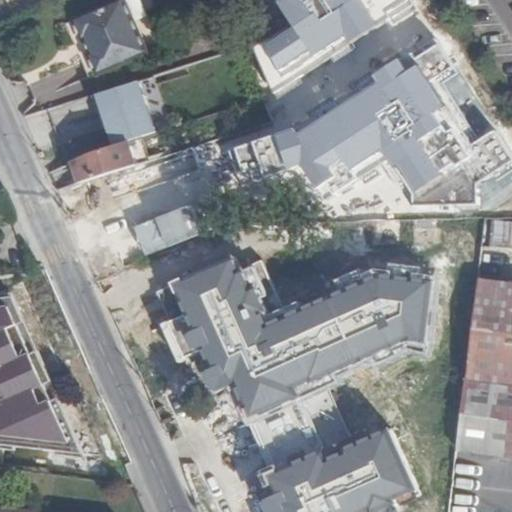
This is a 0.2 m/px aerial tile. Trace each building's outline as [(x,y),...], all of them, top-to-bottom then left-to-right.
[(119,0),(77,19),(86,38),(93,36),(100,50),(93,53),(102,73),(154,50),(130,0),(119,0)] [(242,49),(229,17),(214,25),(226,54),(242,49)] [(114,147),(138,139),(166,129),(149,80),(97,97),(114,147)] [(360,126),(360,155),(454,154),(454,125),(360,126)] [(64,182),(66,189),(146,163),(138,139),(114,147),(89,156),(77,162),(81,177),(76,178),(64,182)] [(77,162),(72,164),(76,178),(81,177),(77,162)] [(164,192),(175,223),(204,213),(192,182),(164,192)] [(365,223),(511,217),(511,187),(364,193),(365,223)] [(505,220),(490,221),(490,247),(505,247),(505,220)] [(475,307),(471,337),(511,340),(511,282),(485,280),(481,308),(475,307)] [(0,435),(0,436),(9,299),(0,298),(0,435)] [(511,340),(471,337),(458,451),(511,457),(511,340)] [(263,416),(270,441),(298,432),(291,408),(263,416)]
